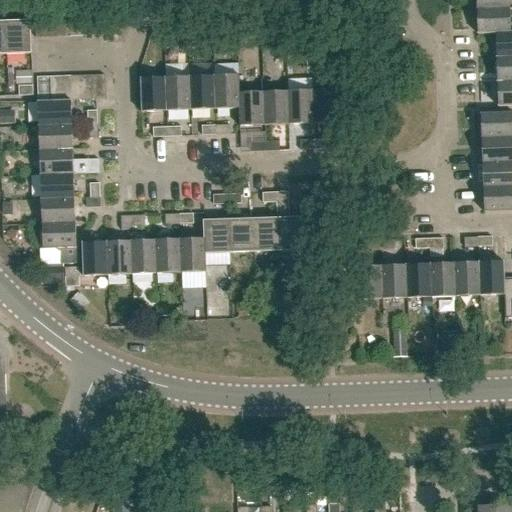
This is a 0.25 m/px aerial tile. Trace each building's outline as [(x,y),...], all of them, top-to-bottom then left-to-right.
[(476,0),(477,11),(510,9),(509,0),(476,0)] [(511,33),(511,23),(511,24),(510,9),(477,11),(478,36),(496,35),(496,34),(511,34),(511,33)] [(91,13),(92,37),(103,36),(104,36),(103,12),(91,13)] [(70,37),(81,37),(80,13),(69,14),(70,37)] [(81,37),(92,37),(91,13),(80,13),(81,37)] [(36,39),(47,38),(46,14),(35,15),(36,39)] [(47,38),(58,38),(58,14),(46,14),(47,38)] [(58,38),(70,37),(69,14),(58,14),(58,38)] [(165,49),(189,48),(188,20),(164,20),(165,49)] [(5,23),(6,55),(31,55),(30,22),(5,23)] [(497,59),(511,58),(511,33),(511,34),(496,34),(496,35),(497,59)] [(498,83),(511,82),(511,58),(497,59),(498,83)] [(93,77),(94,100),(106,100),(105,76),(93,77)] [(61,101),(72,101),(71,77),(60,78),(61,101)] [(72,101),(83,100),(82,77),(71,77),(72,101)] [(83,100),(94,100),(93,77),(82,77),(83,100)] [(240,95),(239,77),(214,78),(215,111),(239,110),(240,110),(240,95)] [(38,102),(49,101),(49,78),(37,78),(38,102)] [(49,101),(61,101),(60,78),(49,78),(49,101)] [(191,112),(215,111),(214,78),(190,79),(191,112)] [(141,113),(167,112),(166,79),(140,80),(141,113)] [(167,112),(191,112),(190,79),(166,79),(167,112)] [(511,82),(498,83),(499,108),(511,107),(511,82)] [(19,96),(33,96),(32,86),(19,86),(19,96)] [(312,92),(313,125),(338,124),(337,91),(312,92)] [(289,126),(313,125),(312,92),(288,93),(289,126)] [(265,127),(289,126),(288,93),(264,94),(265,127)] [(240,128),(265,127),(264,94),(240,95),(240,110),(239,110),(240,128)] [(39,128),(72,126),(71,101),(38,102),(39,128)] [(89,126),(98,125),(97,111),(88,112),(89,126)] [(482,140),(511,138),(511,113),(481,115),(482,140)] [(98,125),(89,126),(90,139),(98,139),(98,125)] [(40,152),(73,151),(72,126),(39,128),(40,152)] [(216,127),(217,136),(230,136),(230,126),(216,127)] [(203,137),(217,136),(216,127),(202,127),(203,137)] [(154,138),(168,138),(167,128),(154,129),(154,138)] [(167,128),(168,138),(182,138),(181,128),(167,128)] [(483,164),(511,162),(511,138),(482,140),(483,164)] [(301,151),(315,151),(314,141),(301,142),(301,151)] [(314,141),(315,151),(329,150),(328,141),(314,141)] [(266,143),(266,152),(280,152),(280,142),(266,143)] [(252,153),(266,152),(266,143),(252,143),(252,153)] [(41,176),(74,175),(74,174),(99,174),(99,160),(73,161),(73,151),(40,152),(41,176)] [(483,188),(511,187),(511,162),(483,164),(483,188)] [(42,200),(75,199),(74,175),(41,176),(42,200)] [(91,199),(100,199),(100,184),(91,184),(91,198),(91,199)] [(511,187),(483,188),(484,213),(511,212),(511,187)] [(277,204),(277,194),(263,194),(263,204),(277,204)] [(227,196),(228,206),(242,205),(241,195),(227,196)] [(214,206),(228,206),(227,196),(214,196),(214,206)] [(302,205),(314,205),(314,197),(302,197),(302,205)] [(101,208),(100,199),(91,199),(91,198),(86,198),(87,208),(101,208)] [(42,225),(75,224),(75,199),(42,200),(42,225)] [(302,244),(303,244),(318,243),(317,235),(317,205),(314,205),(302,205),(301,206),(300,206),(301,219),(302,244)] [(166,226),(180,225),(180,215),(165,216),(166,226)] [(180,215),(180,225),(194,225),(193,215),(180,215)] [(131,217),(131,226),(145,226),(144,216),(131,217)] [(131,226),(131,217),(121,217),(121,232),(131,231),(131,226)] [(254,253),(278,253),(277,219),(253,220),(254,253)] [(301,219),(277,219),(278,253),(303,252),(303,244),(302,244),(301,219)] [(230,254),(254,253),(253,220),(229,221),(230,254)] [(206,255),(230,254),(229,221),(204,222),(204,240),(205,240),(205,255),(206,255)] [(77,264),(75,224),(42,225),(43,250),(61,250),(61,265),(77,264)] [(464,239),(464,248),(478,248),(478,238),(464,239)] [(492,247),(492,238),(478,238),(478,248),(492,247)] [(429,240),(429,249),(443,249),(443,239),(429,240)] [(206,273),(206,255),(205,255),(205,240),(204,240),(180,241),(182,274),(206,273)] [(415,250),(429,249),(429,240),(415,240),(415,250)] [(157,275),(182,274),(180,241),(156,242),(157,275)] [(380,242),(381,251),(395,251),(394,241),(380,242)] [(108,276),(133,276),(132,242),(107,243),(108,276)] [(133,276),(157,275),(156,242),(132,242),(133,276)] [(367,252),(381,251),(380,242),(366,242),(367,252)] [(83,277),(108,276),(107,243),(82,244),(83,277)] [(503,281),(504,281),(503,263),(479,264),(480,297),(503,296),(504,296),(503,281)] [(455,297),(480,297),(479,264),(454,265),(455,297)] [(407,299),(431,298),(430,265),(406,266),(407,299)] [(431,298),(455,297),(454,265),(430,265),(431,298)] [(382,300),(407,299),(406,266),(381,267),(382,300)] [(358,301),(382,300),(381,267),(357,268),(356,268),(358,301)] [(47,286),(65,285),(64,268),(47,269),(47,286)] [(79,268),(65,268),(66,278),(80,278),(79,268)] [(66,287),(80,287),(80,278),(66,278),(66,287)] [(504,319),(511,318),(511,280),(504,281),(503,281),(504,296),(503,296),(504,319)] [(256,318),(255,303),(239,304),(240,319),(256,318)] [(393,359),(408,359),(406,331),(392,331),(393,359)] [(386,511),(386,503),(375,503),(375,511),(386,511)]
